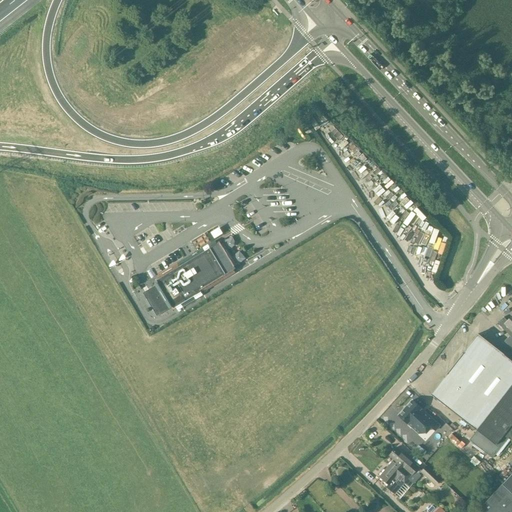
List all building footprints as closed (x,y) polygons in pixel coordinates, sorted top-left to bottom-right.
[(497,145),(509,154),(511,150),(511,140),(505,135),(497,145)] [(409,205),(407,213),(417,216),(419,208),(409,205)] [(438,250),(441,251),(448,233),(428,226),(422,242),(432,245),(428,256),(435,258),(438,250)] [(158,284),(143,293),(157,316),(171,307),(172,308),(175,307),(176,308),(181,305),(180,304),(194,296),(194,297),(195,298),(208,290),(205,287),(226,274),(235,269),(219,241),(210,247),(155,279),(158,284)] [(497,323),(511,337),(511,335),(511,315),(507,320),(504,317),(497,323)] [(511,360),(477,333),(431,394),(477,430),(469,440),(493,458),(511,432),(511,425),(511,424),(511,360)] [(412,401),(399,415),(407,424),(408,423),(419,434),(432,420),(421,409),(412,401)] [(441,435),(448,428),(441,421),(427,436),(447,454),(454,447),(441,435)] [(390,455),(397,461),(403,467),(402,469),(410,476),(419,466),(396,447),(390,455)] [(511,511),(511,459),(509,463),(511,465),(511,473),(475,511),(511,511)] [(392,461),(379,476),(388,484),(386,487),(394,494),(404,483),(409,488),(413,483),(408,478),(410,476),(402,469),(403,467),(397,461),(395,463),(392,461)] [(421,471),(436,485),(441,479),(427,465),(421,471)]
